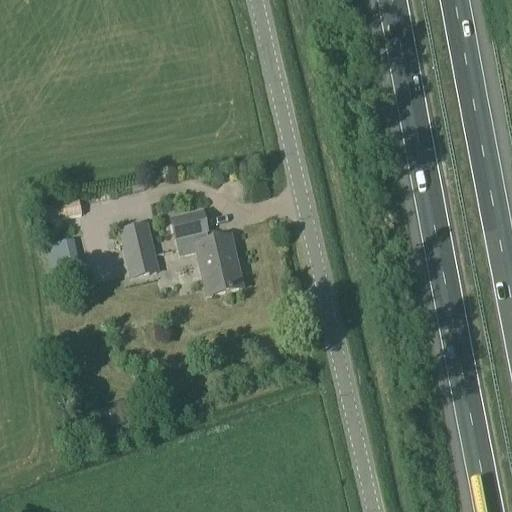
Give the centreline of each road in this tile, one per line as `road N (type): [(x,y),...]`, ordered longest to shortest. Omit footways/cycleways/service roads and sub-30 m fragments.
road 1 (unclassified): [(367,511),(255,0)]
road 2 (motorway): [(390,0),(486,511)]
road 3 (motorway): [(511,311),(453,0)]
